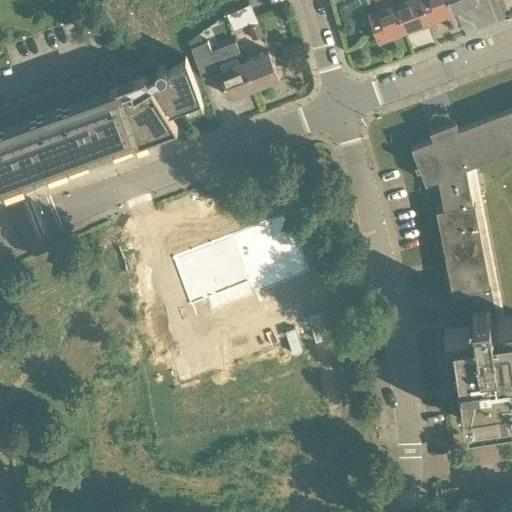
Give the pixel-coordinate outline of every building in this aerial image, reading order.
[(373,0),(377,10),(368,13),(379,40),(404,31),(391,0),(373,0)] [(391,0),(404,31),(428,21),(420,0),(391,0)] [(420,0),(428,21),(453,11),(449,0),(420,0)] [(449,0),(453,11),(479,2),(478,0),(449,0)] [(257,20),(249,3),(231,11),(226,14),(233,30),(249,23),(250,26),(247,27),(252,41),(263,36),(257,20)] [(254,88),(244,61),(239,50),(225,56),(230,67),(219,71),(229,98),(254,88)] [(269,51),(244,61),(254,88),(280,78),(269,51)] [(0,200),(183,134),(169,112),(202,100),(187,60),(170,71),(167,66),(165,65),(163,64),(161,64),(159,65),(157,66),(157,67),(156,70),(157,72),(148,78),(146,74),(111,87),(0,127),(0,200)] [(101,70),(0,107),(0,125),(107,87),(101,70)] [(285,212),(171,256),(194,315),(308,271),(285,212)] [(511,414),(511,318),(491,320),(489,309),(479,310),(478,299),(454,302),(456,321),(445,322),(456,428),(480,426),(479,418),(511,414)] [(458,489),(442,491),(443,503),(459,501),(458,489)]
